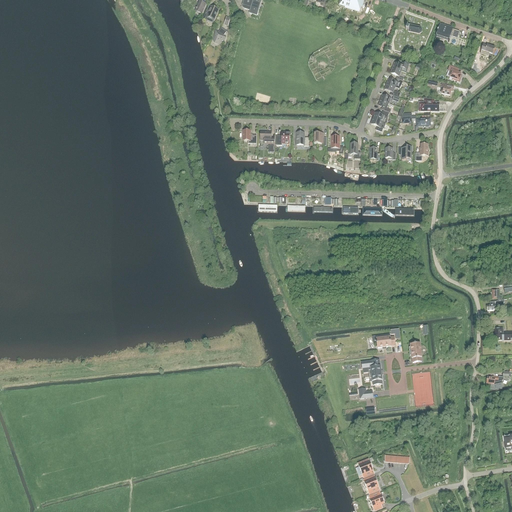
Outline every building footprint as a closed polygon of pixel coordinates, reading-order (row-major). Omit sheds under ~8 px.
[(257,16),(261,0),(243,0),(242,5),(242,6),(242,7),(243,8),(243,9),(244,9),(245,9),(250,11),(249,14),(257,16)] [(365,3),(366,0),(340,0),(339,5),(344,7),(344,8),(359,12),(361,8),(362,8),(363,2),(365,3)] [(193,8),(196,10),(197,10),(196,11),(202,13),(206,5),(200,2),(199,5),(198,4),(196,2),(191,5),(193,8)] [(214,20),(218,10),(211,7),(209,11),(206,10),(202,19),(206,20),(207,18),(214,20)] [(421,33),(422,30),(420,28),(409,25),(409,27),(406,27),(406,28),(406,29),(405,30),(408,30),(408,32),(419,35),(421,33)] [(457,38),(459,31),(452,29),(440,25),(438,30),(438,29),(437,31),(438,31),(436,35),(435,38),(448,42),(449,39),(450,36),(457,38)] [(222,27),(219,31),(215,31),(213,34),(213,40),(214,44),(218,44),(224,41),(226,38),(224,35),(227,31),(222,27)] [(493,54),(495,48),(487,46),(487,47),(483,45),(480,54),(485,56),(485,55),(488,56),(489,53),(493,54)] [(474,62),(471,69),(476,75),(481,72),(477,67),(478,64),(474,62)] [(405,73),(408,66),(402,63),(401,66),(394,63),(392,69),(401,72),(405,73)] [(452,79),(452,80),(459,83),(461,77),(460,77),(461,75),(458,73),(459,70),(449,67),(448,71),(451,72),(449,78),(452,79)] [(401,72),(392,69),(390,74),(397,77),(396,79),(403,82),(404,79),(399,77),(401,72)] [(395,82),(388,79),(386,85),(395,88),(399,89),(403,83),(395,80),(395,82)] [(441,94),(450,96),(451,90),(453,90),(453,87),(442,84),(441,88),(442,88),(441,94)] [(395,88),(386,85),(384,90),(391,93),(390,95),(398,98),(400,93),(394,91),(395,88)] [(382,95),(380,101),(389,104),(391,99),(382,95)] [(438,111),(438,104),(435,104),(435,100),(424,99),(423,103),(420,103),(420,104),(421,104),(421,111),(420,111),(420,112),(434,112),(434,111),(438,111)] [(385,109),(384,111),(390,114),(391,111),(387,109),(389,104),(380,101),(378,106),(385,109)] [(389,114),(383,112),(381,115),(375,113),(373,119),(386,124),(387,124),(388,118),(387,117),(389,114)] [(420,119),(420,118),(416,119),(417,127),(415,127),(425,127),(426,128),(428,127),(429,126),(430,126),(430,119),(420,119)] [(377,127),(375,131),(382,133),(383,129),(384,130),(386,124),(373,119),(371,125),(377,127)] [(247,144),(256,144),(256,136),(251,136),(251,131),(243,131),(242,141),(247,141),(247,144)] [(264,142),(267,144),(269,144),(269,152),(274,153),(274,140),(271,140),(271,132),(267,131),(267,133),(260,132),(260,141),(264,141),(264,142)] [(276,136),(276,140),(276,146),(282,146),(282,144),(289,144),(289,133),(282,133),(282,136),(276,136)] [(297,133),(296,145),(304,146),(304,147),(309,147),(309,140),(305,139),(304,138),(304,133),(297,133)] [(326,146),(326,143),(323,143),(324,134),(315,134),(314,134),(314,144),(323,144),(323,146),(326,146)] [(340,147),(340,137),(331,137),(331,149),(336,149),(336,152),(339,152),(339,155),(343,155),(343,147),(340,147)] [(357,152),(357,144),(351,144),(351,155),(354,155),(354,159),(360,160),(360,152),(357,152)] [(422,156),(428,156),(428,149),(427,149),(427,145),(420,145),(420,149),(420,154),(416,154),(415,162),(422,162),(422,156)] [(406,149),(402,148),(401,160),(406,161),(406,159),(411,159),(412,147),(406,147),(406,149)] [(376,154),(377,149),(369,148),(369,153),(370,153),(370,159),(376,160),(376,161),(379,161),(379,154),(376,154)] [(395,161),(395,154),(392,154),(392,149),(393,149),(385,149),(385,152),(384,153),(384,152),(385,156),(385,158),(388,159),(388,160),(392,160),(392,161),(395,161)] [(502,299),(502,296),(499,296),(499,290),(492,290),(492,292),(491,293),(491,295),(492,296),(492,300),(502,299)] [(490,306),(487,306),(487,311),(497,311),(497,308),(500,308),(504,304),(504,300),(498,300),(498,302),(490,302),(490,306)] [(503,334),(502,334),(502,329),(494,329),(494,334),(493,334),(493,340),(502,340),(504,340),(504,341),(511,341),(511,339),(511,332),(503,333),(503,334)] [(395,335),(396,340),(400,339),(399,330),(391,331),(391,335),(395,335)] [(377,349),(382,348),(391,347),(395,346),(394,338),(390,338),(390,337),(376,339),(377,344),(376,344),(376,345),(377,345),(377,349)] [(410,345),(410,348),(412,359),(413,363),(421,362),(421,358),(420,344),(415,345),(415,344),(414,344),(414,345),(410,345)] [(380,367),(379,360),(370,361),(370,362),(362,363),(363,369),(370,368),(372,382),(373,386),(382,385),(381,381),(382,381),(380,367)] [(491,384),(491,389),(494,390),(494,389),(497,389),(498,388),(501,389),(502,384),(502,381),(504,381),(504,378),(499,377),(499,378),(494,377),(493,378),(487,377),(486,384),(491,384)] [(511,435),(503,437),(506,452),(511,451),(511,435)] [(368,460),(358,464),(363,479),(374,474),(368,460)] [(374,476),(363,481),(368,492),(370,490),(372,494),(380,491),(374,476)] [(370,500),(370,501),(374,511),(382,508),(381,505),(384,504),(381,496),(380,495),(380,493),(372,496),(373,499),(370,500)]
